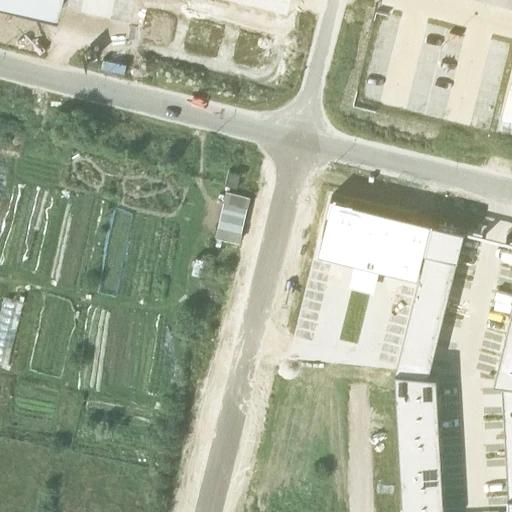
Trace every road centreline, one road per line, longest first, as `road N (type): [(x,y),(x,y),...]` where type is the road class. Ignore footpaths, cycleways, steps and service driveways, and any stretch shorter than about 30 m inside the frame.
road 1 (unclassified): [(302,138),(206,511)]
road 2 (unclassified): [(302,138),(0,64)]
road 3 (unclassified): [(511,190),(302,138)]
road 4 (unclassified): [(334,0),(302,138)]
